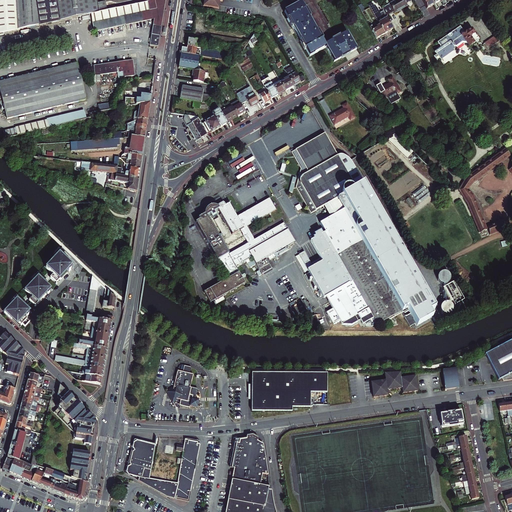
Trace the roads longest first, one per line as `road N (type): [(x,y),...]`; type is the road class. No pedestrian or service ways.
road 1 (primary): [(150,174),(106,418)]
road 2 (residential): [(470,395),(270,424)]
road 3 (primary): [(176,0),(150,174)]
road 4 (primary): [(117,425),(142,263)]
road 5 (residential): [(339,77),(457,181)]
road 6 (secondary): [(339,77),(472,0)]
road 7 (residential): [(270,424),(217,431),(117,425)]
road 8 (secondary): [(463,0),(339,77)]
road 9 (primary): [(162,138),(183,0)]
